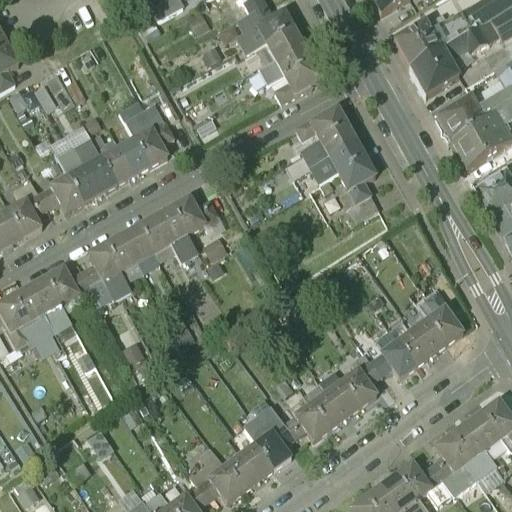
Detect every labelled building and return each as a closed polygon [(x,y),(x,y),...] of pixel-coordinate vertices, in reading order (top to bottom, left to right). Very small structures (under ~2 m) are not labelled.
[(169,0),(151,0),(144,4),(150,15),(171,3),(169,0)] [(237,0),(242,8),(243,8),(249,20),(265,12),(258,0),(237,0)] [(367,0),(380,23),(410,5),(407,0),(367,0)] [(171,3),(150,15),(157,27),(181,14),(174,1),(171,3)] [(249,20),(238,27),(245,39),(238,43),(248,60),(265,50),(293,35),(283,18),(271,24),(265,12),(249,20)] [(511,12),(490,25),(502,45),(511,38),(511,12)] [(206,15),(193,23),(202,38),(215,30),(206,15)] [(424,28),(393,46),(409,75),(440,55),(424,28)] [(440,55),(409,75),(425,104),(458,84),(448,68),(466,57),(469,61),(488,50),(477,33),(440,55)] [(293,35),(265,50),(275,67),(302,52),(293,35)] [(0,39),(0,58),(8,54),(0,39)] [(302,52),(275,67),(284,84),(311,68),(302,52)] [(8,54),(0,58),(0,98),(13,91),(6,78),(18,72),(8,54)] [(213,55),(198,63),(204,74),(219,65),(213,55)] [(511,56),(500,63),(504,70),(505,69),(511,64),(511,56)] [(511,64),(505,69),(510,79),(498,86),(505,98),(491,107),(498,120),(504,116),(511,111),(511,64)] [(311,68),(284,84),(288,90),(273,98),(281,111),(311,94),(310,92),(321,86),(311,68)] [(89,103),(80,83),(68,88),(64,80),(38,92),(50,116),(65,109),(67,114),(89,103)] [(491,107),(477,115),(469,103),(435,123),(450,149),(498,120),(491,107)] [(498,120),(450,149),(465,177),(511,150),(501,134),(511,127),(511,111),(504,116),(498,120)] [(325,118),(294,135),(301,147),(293,151),(297,159),(298,159),(319,147),(346,131),(336,114),(326,120),(325,118)] [(511,127),(501,134),(511,150),(511,148),(511,127)] [(164,129),(151,137),(160,153),(173,145),(164,129)] [(346,131),(319,147),(328,163),(355,148),(346,131)] [(151,137),(134,146),(149,174),(166,164),(160,153),(151,137)] [(117,155),(114,157),(111,153),(116,151),(113,146),(104,150),(99,141),(89,146),(100,165),(116,192),(133,183),(117,155)] [(134,146),(117,155),(133,183),(149,174),(134,146)] [(355,148),(328,163),(328,164),(311,174),(320,190),(337,180),(365,165),(355,148)] [(100,165),(84,174),(99,201),(116,192),(100,165)] [(365,165),(337,180),(347,197),(339,201),(346,214),(370,201),(363,189),(374,182),(365,165)] [(99,201),(84,174),(67,183),(83,211),(99,201)] [(511,191),(505,180),(476,197),(490,223),(511,209),(511,191)] [(67,183),(50,193),(50,194),(38,200),(46,216),(59,209),(65,221),(83,211),(67,183)] [(38,200),(25,207),(34,223),(46,216),(38,200)] [(195,216),(189,204),(171,214),(187,241),(204,232),(204,231),(216,224),(208,209),(195,216)] [(372,206),(350,218),(355,228),(378,216),(372,206)] [(25,207),(8,217),(23,244),(40,234),(34,223),(25,207)] [(511,209),(490,223),(504,248),(511,242),(511,209)] [(187,241),(171,214),(155,223),(170,251),(180,268),(196,259),(187,241)] [(23,244),(8,217),(0,220),(0,242),(6,253),(23,244)] [(170,251),(155,223),(138,233),(153,260),(170,251)] [(138,233),(121,242),(137,269),(153,260),(138,233)] [(137,269),(121,242),(105,251),(120,279),(137,269)] [(120,279),(105,251),(87,261),(94,273),(81,280),(90,295),(102,288),(112,306),(130,296),(120,279)] [(69,286),(63,275),(45,284),(60,312),(78,302),(78,301),(90,295),(81,280),(69,286)] [(60,312),(45,284),(29,294),(44,321),(60,312)] [(29,294),(28,293),(0,308),(0,328),(15,356),(17,355),(17,354),(26,349),(29,353),(54,339),(29,294)] [(456,328),(436,300),(424,308),(434,321),(427,326),(446,351),(462,339),(455,329),(456,328)] [(98,311),(94,303),(87,306),(92,315),(98,311)] [(446,351),(427,326),(416,334),(412,337),(430,362),(446,351)] [(430,362),(412,337),(411,337),(396,348),(415,373),(430,362)] [(0,362),(8,358),(0,343),(0,362)] [(125,354),(136,375),(151,367),(140,346),(125,354)] [(396,348),(380,360),(369,368),(379,383),(391,374),(399,385),(415,373),(396,348)] [(369,368),(358,377),(357,376),(341,388),(359,413),(376,402),(368,391),(379,383),(369,368)] [(341,388),(294,422),(304,437),(312,447),(359,413),(341,388)] [(511,423),(506,416),(505,417),(497,407),(481,419),(500,444),(506,440),(511,447),(511,423)] [(500,444),(481,419),(471,427),(470,426),(465,429),(485,455),(484,456),(488,461),(497,474),(502,470),(496,461),(506,454),(499,445),(500,444)] [(304,437),(294,422),(283,431),(293,445),(304,437)] [(241,433),(237,428),(232,431),(236,437),(241,433)] [(485,455),(465,429),(460,433),(461,434),(450,441),(469,467),(481,458),(485,464),(488,461),(484,456),(485,455)] [(283,431),(271,439),(255,450),(273,476),(290,464),(282,453),(293,445),(283,431)] [(101,439),(89,446),(95,455),(106,447),(101,439)] [(469,467),(450,441),(434,453),(442,464),(430,472),(441,487),(440,487),(451,501),(467,489),(468,491),(476,485),(464,470),(469,467)] [(255,450),(239,462),(258,487),(273,476),(255,450)] [(218,465),(208,452),(203,455),(206,459),(200,463),(207,472),(218,465)] [(239,462),(224,473),(242,498),(258,487),(239,462)] [(194,482),(191,485),(197,493),(208,485),(208,484),(224,473),(218,465),(194,482)] [(430,472),(419,481),(411,470),(395,481),(414,507),(430,495),(429,495),(440,487),(441,487),(430,472)] [(224,473),(208,484),(208,485),(197,493),(207,507),(218,499),(226,510),(242,498),(224,473)] [(406,511),(414,507),(395,481),(385,489),(384,488),(379,492),(393,511),(406,511)] [(393,511),(379,492),(374,496),(375,496),(364,504),(370,511),(393,511)] [(197,493),(185,501),(169,511),(200,511),(207,507),(197,493)]
